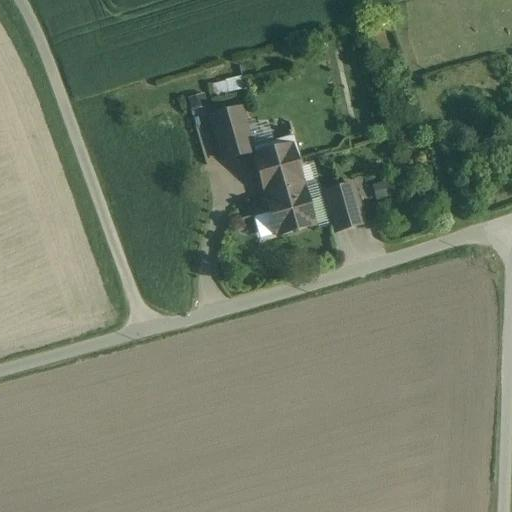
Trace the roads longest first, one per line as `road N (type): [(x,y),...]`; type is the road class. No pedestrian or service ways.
road 1 (unclassified): [(511,225),(143,329)]
road 2 (unclassified): [(143,329),(22,0)]
road 3 (residential): [(511,225),(504,511)]
road 4 (unclassified): [(143,329),(0,369)]
